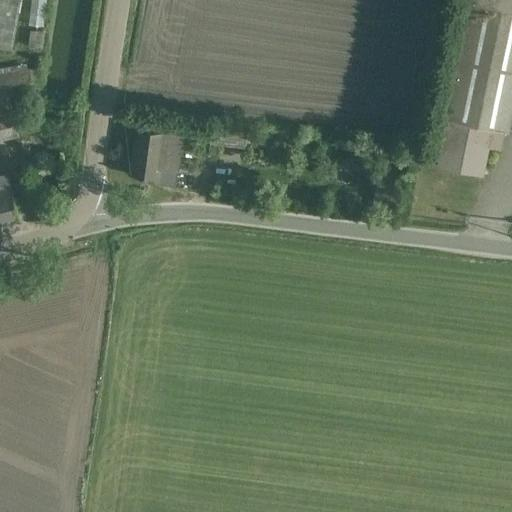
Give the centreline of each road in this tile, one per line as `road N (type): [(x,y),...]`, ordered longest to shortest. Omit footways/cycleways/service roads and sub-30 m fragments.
road 1 (residential): [(84,211),(177,211),(511,251)]
road 2 (secondary): [(84,211),(118,0)]
